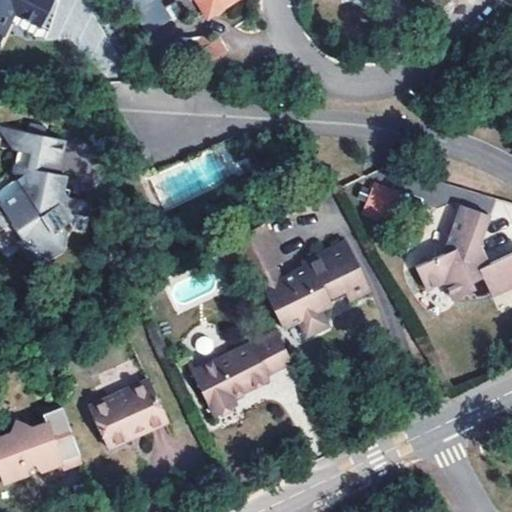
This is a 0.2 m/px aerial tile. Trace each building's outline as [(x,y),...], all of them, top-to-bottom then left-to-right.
[(0,0),(0,41),(14,14),(41,26),(54,0),(0,0)] [(123,0),(131,11),(148,0),(194,0),(204,15),(214,16),(232,4),(233,0),(123,0)] [(220,38),(194,54),(203,67),(228,50),(220,38)] [(491,65),(472,49),(461,62),(482,78),(491,65)] [(69,190),(62,189),(65,175),(56,173),(64,140),(43,135),(45,126),(29,123),(27,132),(16,130),(11,150),(17,151),(12,174),(23,190),(1,205),(0,203),(0,227),(4,228),(11,223),(22,239),(18,242),(28,257),(46,261),(63,250),(66,235),(61,226),(68,222),(71,228),(83,231),(89,201),(67,197),(69,190)] [(396,195),(372,186),(365,204),(388,214),(396,195)] [(458,203),(445,244),(454,248),(451,256),(442,252),(413,268),(424,290),(443,282),(452,300),(474,290),(472,284),(481,280),(493,302),(511,292),(511,256),(487,268),(475,247),(486,213),(458,203)] [(388,214),(365,204),(361,215),(384,224),(388,214)] [(280,263),(263,225),(230,241),(249,278),(258,274),(265,289),(284,328),(299,321),(306,336),(329,326),(322,311),(332,306),(331,305),(329,300),(345,292),(347,297),(349,302),(369,292),(347,243),(300,265),(303,271),(294,275),(293,272),(279,278),(273,266),(280,263)] [(454,248),(445,244),(442,252),(451,256),(454,248)] [(249,278),(257,294),(265,289),(258,274),(249,278)] [(434,309),(452,300),(443,282),(424,290),(434,309)] [(331,305),(347,297),(345,292),(329,300),(331,305)] [(249,342),(251,346),(253,349),(278,337),(275,330),(249,342)] [(253,349),(251,346),(194,374),(216,416),(236,406),(234,400),(268,382),(266,375),(291,362),(278,337),(253,349)] [(149,381),(91,407),(108,449),(131,439),(130,435),(145,428),(147,433),(167,424),(149,381)] [(83,464),(61,406),(43,412),(47,422),(33,427),(17,420),(10,434),(0,437),(0,473),(4,484),(26,476),(25,473),(31,468),(36,463),(41,471),(42,472),(62,465),(64,471),(83,464)] [(131,439),(147,433),(145,428),(130,435),(131,439)] [(25,473),(26,476),(41,471),(36,463),(31,468),(25,473)]
